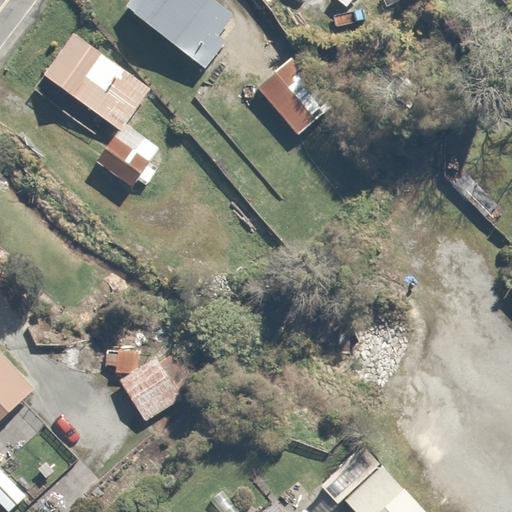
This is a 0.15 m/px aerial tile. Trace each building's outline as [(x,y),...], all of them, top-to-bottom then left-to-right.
[(215,0),(128,0),(122,9),(207,68),(227,41),(216,34),(232,11),(215,0)] [(149,86),(72,33),(35,87),(105,135),(88,160),(130,189),(160,146),(135,128),(150,107),(140,100),(149,86)] [(300,49),(254,82),(295,138),(341,106),(300,49)] [(128,348),(109,359),(146,419),(179,399),(175,393),(193,381),(183,364),(201,354),(189,334),(138,365),(128,348)] [(0,414),(31,388),(0,353),(0,414)] [(425,511),(384,463),(346,495),(361,511),(425,511)] [(0,469),(0,505),(6,511),(24,495),(0,469)]
